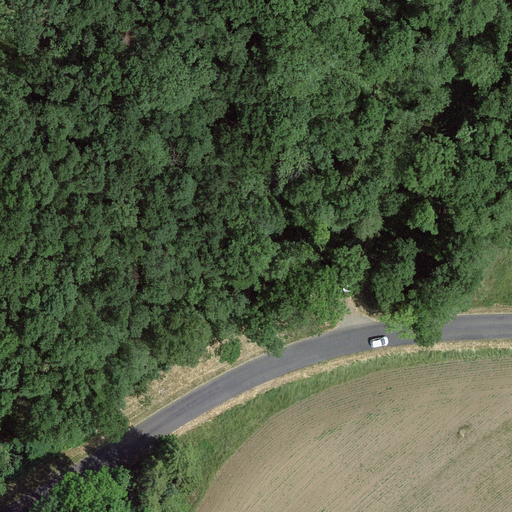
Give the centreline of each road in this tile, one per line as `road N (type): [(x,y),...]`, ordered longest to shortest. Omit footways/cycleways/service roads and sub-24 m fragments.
road 1 (unclassified): [(511,325),(402,331),(284,360),(10,511)]
road 2 (track): [(355,340),(353,280),(376,212),(418,143),(499,55),(504,32),(494,0)]
